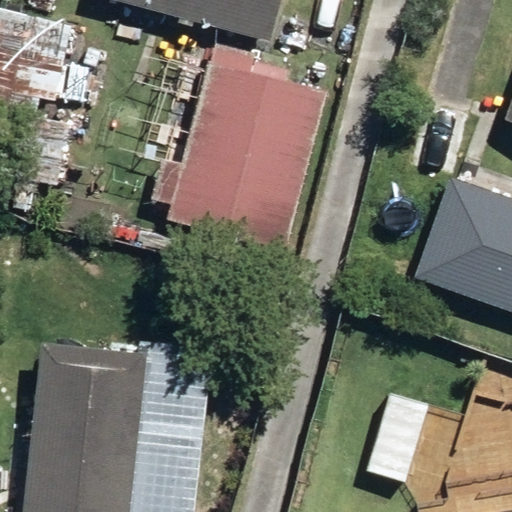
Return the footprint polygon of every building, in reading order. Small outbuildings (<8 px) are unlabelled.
[(140,0),(284,38),(294,0),(140,0)] [(0,201),(5,203),(28,95),(64,102),(74,52),(0,35),(0,201)] [(182,216),(302,246),(342,92),(265,73),(270,52),(233,43),(201,168),(178,161),(169,201),(184,204),(182,216)] [(415,163),(472,178),(491,112),(434,96),(415,163)] [(28,511),(140,511),(157,355),(45,344),(28,511)] [(440,406),(403,395),(382,468),(418,479),(440,406)]
